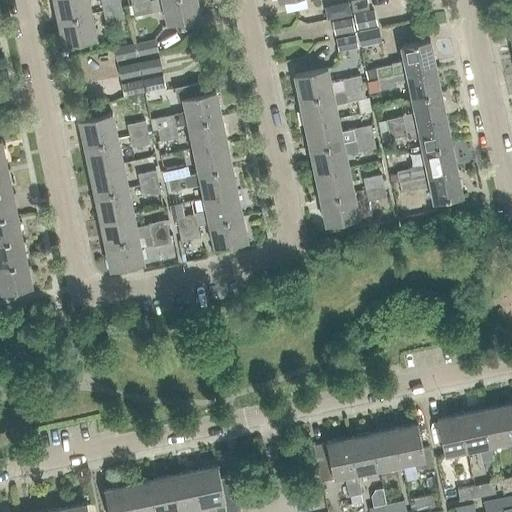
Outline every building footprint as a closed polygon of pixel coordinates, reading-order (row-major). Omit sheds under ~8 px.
[(53,0),(58,21),(92,15),(88,0),(53,0)] [(100,0),(103,11),(121,8),(119,0),(100,0)] [(196,0),(158,0),(150,2),(132,5),(134,16),(164,10),(167,24),(200,18),(196,0)] [(368,8),(366,0),(352,0),(350,0),(352,11),(368,8)] [(347,1),(327,5),(330,17),(350,13),(347,1)] [(123,19),(121,8),(103,11),(105,23),(123,19)] [(373,10),(354,14),(357,28),(376,24),(373,10)] [(58,21),(63,46),(97,40),(92,15),(58,21)] [(335,35),(353,31),(351,19),(333,23),(335,35)] [(361,46),(380,42),(377,26),(358,30),(361,46)] [(338,52),(357,48),(355,36),(335,40),(338,52)] [(155,39),(136,43),(138,55),(158,51),(155,39)] [(407,72),(435,67),(430,40),(400,46),(404,67),(406,73),(407,72)] [(134,44),(114,48),(117,60),(136,56),(134,44)] [(159,58),(140,62),(142,74),(162,70),(159,58)] [(138,63),(118,67),(121,79),(140,75),(138,63)] [(406,74),(406,73),(404,67),(402,68),(401,63),(376,68),(378,79),(379,79),(394,76),(406,74)] [(440,93),(435,67),(407,72),(406,73),(406,74),(394,76),(395,84),(407,82),(411,99),(440,93)] [(328,70),(294,77),(299,101),(333,95),(345,92),(343,79),(330,82),(328,70)] [(163,75),(143,79),(146,91),(165,87),(163,75)] [(361,76),(343,79),(345,92),(364,88),(363,85),(361,76)] [(379,79),(380,88),(395,85),(395,84),(394,76),(379,79)] [(126,95),(145,91),(143,79),(123,83),(126,95)] [(185,112),(173,115),(176,125),(188,123),(221,116),(216,91),(211,92),(209,80),(175,87),(178,100),(183,99),(185,112)] [(364,88),(345,92),(347,101),(365,98),(364,88)] [(333,95),(299,101),(304,126),(338,120),(335,104),(347,101),(345,92),(333,95)] [(405,128),(416,125),(446,119),(440,93),(411,99),(414,113),(402,116),(403,117),(404,127),(405,128)] [(111,114),(78,121),(83,146),(116,139),(111,114)] [(155,119),(150,120),(153,131),(158,130),(176,126),(176,125),(173,115),(155,119)] [(221,116),(188,123),(193,148),(226,141),(221,116)] [(389,130),(404,127),(403,117),(387,121),(389,130)] [(451,145),(446,119),(416,125),(405,128),(407,138),(407,139),(419,137),(422,152),(451,145)] [(126,124),(128,136),(129,136),(148,132),(145,120),(126,124)] [(338,120),(304,126),(310,151),(343,145),(355,142),(353,132),(341,134),(338,120)] [(176,126),(158,130),(161,140),(178,137),(176,126)] [(371,127),(353,132),(355,142),(374,138),(371,127)] [(404,127),(389,130),(391,141),(407,138),(405,128),(404,127)] [(150,143),(148,132),(129,136),(128,136),(131,147),(150,143)] [(343,145),(310,151),(315,176),(348,169),(346,157),(376,150),(374,138),(355,142),(343,145)] [(122,163),(116,139),(83,146),(88,170),(122,163)] [(226,141),(193,148),(198,173),(232,166),(226,141)] [(457,172),(451,145),(422,152),(425,167),(413,169),(415,178),(416,180),(427,178),(457,172)] [(122,163),(88,170),(93,195),(127,188),(122,163)] [(185,163),(166,166),(169,179),(186,175),(187,175),(185,163)] [(0,191),(10,190),(5,166),(0,166),(0,191)] [(232,166),(198,173),(203,198),(237,191),(232,166)] [(348,169),(315,176),(320,201),(353,194),(348,169)] [(398,182),(415,178),(413,169),(396,173),(398,182)] [(155,172),(136,175),(138,186),(157,182),(155,172)] [(462,198),(457,172),(427,178),(416,180),(418,190),(429,188),(433,204),(462,198)] [(186,175),(169,179),(171,190),(188,186),(186,175)] [(381,175),(363,178),(366,188),(383,185),(381,175)] [(415,178),(398,182),(401,194),(418,190),(416,180),(415,178)] [(141,198),(159,194),(157,182),(138,186),(141,198)] [(383,185),(366,188),(368,200),(386,196),(383,185)] [(93,195),(98,220),(132,213),(127,188),(93,195)] [(0,217),(15,214),(10,190),(0,191),(0,217)] [(206,211),(177,217),(179,228),(198,224),(208,222),(242,216),(237,191),(203,198),(206,211)] [(353,194),(320,201),(325,226),(358,219),(353,194)] [(132,213),(98,220),(104,245),(137,238),(132,213)] [(0,242),(20,238),(15,214),(0,217),(0,242)] [(242,216),(208,222),(214,248),(247,241),(242,216)] [(147,223),(150,235),(168,231),(166,219),(147,223)] [(198,224),(179,228),(181,239),(200,234),(198,224)] [(168,231),(150,235),(152,246),(171,242),(168,231)] [(0,267),(25,263),(20,238),(0,242),(0,267)] [(142,263),(137,238),(104,245),(109,270),(142,263)] [(0,293),(30,287),(25,263),(0,267),(0,293)] [(511,443),(504,406),(481,411),(489,447),(511,443)] [(481,411),(459,415),(466,452),(479,449),(481,455),(480,456),(481,462),(492,460),(489,447),(481,411)] [(436,420),(444,457),(466,452),(459,415),(436,420)] [(421,449),(416,424),(393,429),(401,466),(413,463),(415,471),(432,467),(428,447),(421,449)] [(393,429),(371,434),(378,471),(401,466),(393,429)] [(356,475),(357,475),(378,471),(371,434),(348,439),(356,475)] [(346,488),(348,498),(351,497),(352,505),(362,503),(357,475),(356,475),(348,439),(325,443),(326,445),(313,448),(321,483),(347,477),(348,487),(346,488)] [(213,506),(213,511),(237,511),(239,511),(232,476),(218,479),(216,467),(193,471),(201,508),(213,506)] [(178,511),(182,511),(201,508),(193,471),(171,476),(178,511)] [(148,481),(154,511),(178,511),(171,476),(148,481)] [(511,479),(501,482),(503,493),(511,491),(511,479)] [(126,485),(131,511),(154,511),(148,481),(126,485)] [(495,494),(492,483),(474,487),(476,498),(495,494)] [(103,490),(107,511),(131,511),(126,485),(103,490)] [(456,491),(458,502),(476,498),(474,487),(456,491)] [(433,507),(431,497),(408,501),(411,511),(433,507)] [(511,497),(500,500),(503,511),(511,509),(511,497)] [(484,511),(498,511),(503,511),(500,500),(483,504),(484,511)] [(405,511),(403,502),(386,506),(387,511),(405,511)]
